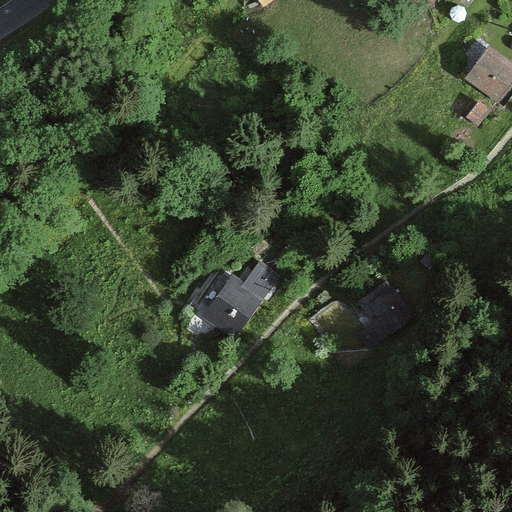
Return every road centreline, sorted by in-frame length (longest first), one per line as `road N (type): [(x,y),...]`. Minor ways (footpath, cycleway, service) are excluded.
road 1 (track): [(184,405),(310,284),(475,173),(511,136)]
road 2 (track): [(228,0),(52,225)]
